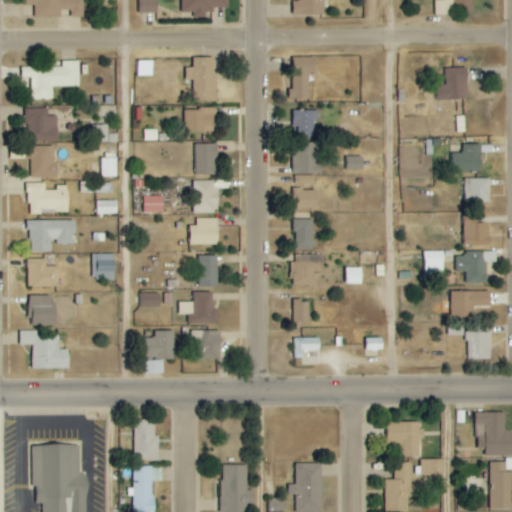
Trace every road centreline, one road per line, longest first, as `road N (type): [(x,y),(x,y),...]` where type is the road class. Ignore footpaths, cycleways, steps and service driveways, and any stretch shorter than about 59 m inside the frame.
road 1 (residential): [(0,47),(511,37)]
road 2 (tertiary): [(0,397),(511,392)]
road 3 (residential): [(268,396),(263,0)]
road 4 (residential): [(2,511),(0,243)]
